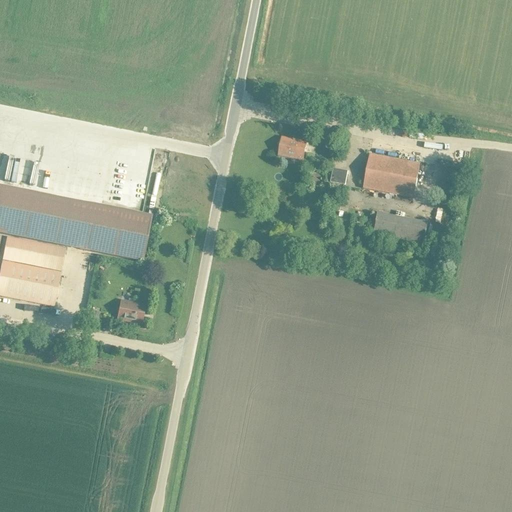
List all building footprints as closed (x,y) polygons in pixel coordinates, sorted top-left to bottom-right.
[(303,160),(306,142),(282,137),(279,155),(303,160)] [(413,198),(419,164),(370,155),(364,188),(413,198)] [(345,184),(348,171),(333,168),(330,181),(345,184)] [(450,205),(457,172),(445,169),(438,203),(450,205)] [(0,187),(0,232),(143,260),(152,217),(0,187)] [(423,247),(427,223),(377,213),(373,237),(423,247)] [(64,249),(7,238),(3,259),(60,271),(64,249)] [(75,263),(79,264),(83,251),(78,249),(75,263)] [(60,271),(3,259),(0,273),(0,296),(53,307),(60,271)] [(141,324),(145,306),(121,301),(117,319),(141,324)]
